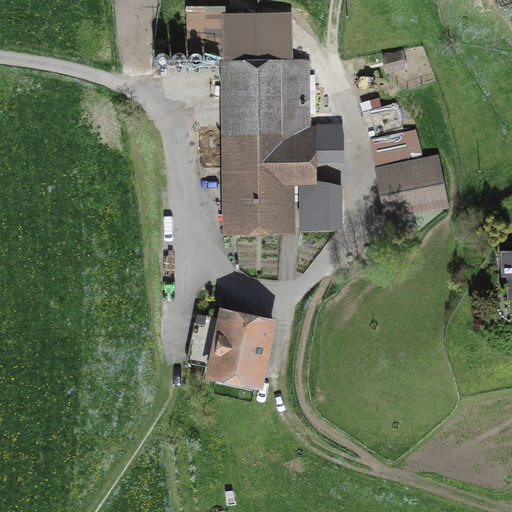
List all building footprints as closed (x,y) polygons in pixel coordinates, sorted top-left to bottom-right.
[(289,14),(224,14),(226,232),(295,231),(295,184),(318,184),(316,60),(289,60),(289,14)] [(386,60),(390,75),(411,71),(407,55),(386,60)] [(399,110),(368,116),(376,145),(407,140),(399,110)] [(407,140),(376,145),(390,225),(453,214),(443,159),(426,161),(422,137),(407,140)] [(338,189),(306,189),(306,228),(338,228),(338,189)] [(221,307),(206,374),(263,387),(278,319),(221,307)]
